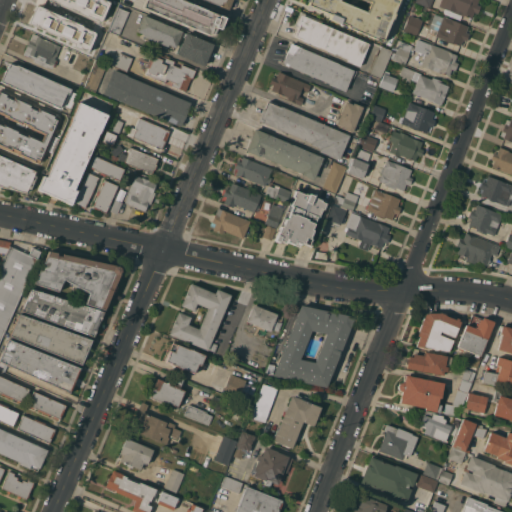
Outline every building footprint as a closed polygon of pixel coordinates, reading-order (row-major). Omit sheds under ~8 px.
[(95,30),(42,7),(45,0),(100,23),(108,4),(98,0),(35,0),(26,23),(87,49),(95,30)] [(142,7),(145,0),(184,0),(225,17),(220,29),(217,27),(214,34),(211,33),(210,35),(142,7)] [(232,0),(229,9),(207,0),(232,0)] [(305,0),(401,0),(383,43),(302,7),(305,0)] [(446,0),(478,0),(477,4),(481,6),(478,13),(474,11),(472,18),(463,14),(463,16),(462,15),(460,20),(443,13),(444,8),(443,8),(446,0)] [(119,35),(108,30),(118,7),(129,11),(119,35)] [(359,66),(354,64),(355,63),(347,60),(348,58),(335,53),(335,54),(302,40),(302,39),(295,35),(299,25),(295,22),(300,11),(322,21),(321,23),(369,43),(359,66)] [(469,26),(466,32),(469,33),(466,41),(463,39),(460,46),(453,43),(450,43),(447,42),(446,40),(435,36),(437,31),(429,28),(434,13),(443,17),(443,16),(469,26)] [(182,31),(176,47),(169,44),(168,46),(167,46),(167,48),(165,47),(165,45),(146,37),(145,39),(143,38),(143,36),(144,34),(137,31),(143,14),(182,31)] [(416,35),(403,30),(409,14),(422,20),(416,35)] [(23,54),(32,32),(39,35),(38,36),(60,45),(55,59),(56,59),(52,68),(47,66),(47,67),(33,61),(34,59),(23,54)] [(214,44),(204,66),(191,60),(177,54),(177,53),(176,53),(177,50),(178,51),(186,32),(214,44)] [(417,39),(430,44),(430,43),(452,52),(452,53),(457,55),(454,61),(458,62),(455,70),(451,69),(449,75),(432,69),(432,70),(421,65),(425,54),(413,49),(417,39)] [(405,64),(392,59),(399,40),(412,45),(405,64)] [(339,63),(339,64),(356,71),(354,76),(352,75),(345,91),(328,84),(328,83),(282,63),(291,43),(339,63)] [(392,50),(381,78),(370,74),(381,46),(392,50)] [(127,71),(107,63),(112,52),(118,55),(120,52),(133,57),(127,71)] [(185,91),(173,86),(174,82),(166,79),(165,82),(143,73),(149,58),(152,59),(155,52),(164,56),(164,55),(169,57),(169,58),(174,61),(173,64),(180,68),(182,64),(195,70),(192,78),(191,77),(185,91)] [(84,87),(95,59),(107,64),(95,92),(84,87)] [(0,81),(7,67),(7,68),(10,63),(15,65),(17,64),(71,89),(70,90),(77,93),(71,108),(64,104),(62,108),(60,107),(59,108),(0,81)] [(421,73),(421,74),(431,79),(432,77),(442,81),(442,83),(449,86),(441,105),(427,99),(427,98),(412,92),(416,81),(411,79),(409,84),(401,81),(403,76),(399,74),(403,66),(421,73)] [(191,102),(180,126),(103,93),(113,69),(128,75),(127,75),(191,102)] [(310,85),(308,92),(301,89),(298,96),(304,98),(301,105),(287,99),(288,97),(271,90),(273,84),(269,83),(272,76),(276,78),(279,71),(310,85)] [(397,79),(392,91),(379,86),(384,73),(397,79)] [(0,146),(0,89),(60,117),(39,164),(0,146)] [(349,135),(339,159),(319,151),(320,148),(310,144),(311,142),(258,120),(263,108),(264,109),(267,101),(279,106),(280,105),(349,135)] [(346,101),(353,104),(353,102),(363,106),(352,132),(345,129),(343,128),(343,126),(336,123),(346,101)] [(401,123),(409,101),(419,105),(419,104),(427,108),(427,109),(434,112),(432,118),(435,120),(430,132),(427,131),(426,133),(418,129),(415,129),(414,129),(412,128),(412,127),(401,123)] [(43,176),(44,175),(46,176),(71,120),(70,120),(79,102),(107,114),(99,132),(74,189),(77,190),(70,205),(66,203),(66,202),(56,197),(55,199),(50,197),(51,195),(41,191),(37,190),(43,176)] [(381,121),(369,117),(374,104),(386,108),(381,121)] [(123,121),(117,134),(116,134),(116,135),(108,131),(113,117),(123,121)] [(127,134),(130,126),(135,128),(139,117),(170,130),(166,141),(165,140),(162,149),(127,134)] [(511,143),(511,142),(503,138),(503,136),(500,135),(506,119),(510,120),(510,118),(511,118),(511,143)] [(323,157),(314,179),(301,174),(302,173),(259,155),(259,156),(245,150),(255,128),(323,157)] [(400,155),(399,156),(389,152),(393,142),(388,140),(392,130),(400,133),(400,131),(408,135),(407,136),(422,142),(420,148),(424,149),(421,156),(417,154),(415,161),(400,155)] [(116,135),(112,145),(102,141),(106,131),(108,131),(116,135)] [(373,151),(358,145),(362,133),(377,139),(373,151)] [(53,135),(59,138),(52,152),(46,150),(53,135)] [(511,152),(511,174),(492,166),(494,160),(491,159),(493,152),(497,153),(500,146),(509,150),(508,151),(511,152)] [(159,158),(153,174),(124,162),(130,147),(159,158)] [(345,171),(351,157),(353,158),(357,147),(370,153),(366,163),(368,163),(362,178),(345,171)] [(0,155),(35,171),(33,174),(36,175),(30,188),(27,188),(26,192),(0,186),(0,155)] [(93,155),(124,169),(119,180),(117,179),(113,178),(113,177),(88,166),(93,155)] [(235,174),(238,169),(234,167),(237,160),(241,161),(243,156),(272,168),(269,176),(272,178),(269,184),(268,183),(268,185),(278,189),(279,186),(291,191),(286,203),(261,192),(264,186),(235,174)] [(409,176),(412,177),(409,185),(406,183),(403,190),(396,187),(395,189),(384,185),(385,183),(378,180),(379,178),(378,178),(379,176),(380,176),(381,173),(380,173),(382,167),(383,167),(386,159),(412,169),(409,176)] [(333,161),(346,166),(335,193),(321,188),(333,161)] [(87,172),(99,177),(93,189),(94,190),(91,196),(91,195),(85,208),(73,203),(87,172)] [(124,203),(128,194),(126,194),(134,174),(149,180),(148,182),(155,184),(144,211),(124,203)] [(488,175),(511,184),(511,196),(508,206),(506,205),(505,205),(494,201),(493,201),(490,200),(489,199),(480,195),(483,189),(479,187),(482,180),(485,181),(488,175)] [(106,212),(92,206),(97,196),(97,195),(99,190),(100,190),(105,179),(118,186),(106,212)] [(223,203),(226,196),(223,195),(226,188),(229,189),(232,182),(261,194),(259,199),(261,200),(258,209),(255,208),(254,212),(234,204),(233,207),(223,203)] [(122,202),(117,213),(110,210),(119,188),(125,191),(121,201),(122,202)] [(400,199),(397,205),(401,207),(398,214),(395,213),(392,220),(384,216),(383,218),(373,214),(374,213),(366,210),(375,188),(400,199)] [(311,246),(301,242),(301,244),(294,242),(294,244),(289,242),(289,243),(288,242),(288,243),(286,242),(284,242),(279,240),(279,241),(275,240),(280,225),(282,226),(285,218),(287,219),(292,206),(291,205),(294,197),(293,196),(295,190),(305,193),(309,194),(309,193),(314,195),(314,194),(322,197),(322,199),(328,201),(311,246)] [(336,194),(344,198),(347,191),(358,195),(353,210),(347,208),(333,202),(336,194)] [(347,208),(340,224),(326,219),(333,202),(347,208)] [(266,226),(266,224),(264,224),(272,203),(283,208),(275,229),(266,226)] [(494,235),(486,232),(486,234),(476,230),(476,228),(468,225),(469,224),(466,223),(472,205),(476,206),(477,204),(502,214),(494,235)] [(243,238),(223,230),(222,234),(212,230),(213,227),(209,225),(211,221),(212,221),(218,207),(250,221),(243,238)] [(389,227),(386,234),(390,235),(387,243),(383,241),(380,248),(370,243),(367,250),(358,247),(361,240),(345,233),(347,227),(345,227),(351,212),(389,227)] [(271,240),(262,236),(266,226),(275,229),(271,240)] [(499,245),(496,255),(491,253),(487,265),(477,261),(476,264),(465,260),(466,257),(457,253),(460,247),(456,245),(459,237),(463,239),(465,232),(499,245)] [(0,240),(10,242),(5,254),(0,253),(0,240)] [(0,267),(1,265),(10,246),(29,254),(32,247),(40,251),(0,341),(0,267)] [(48,250),(117,265),(120,267),(121,271),(120,272),(120,273),(115,285),(117,286),(115,291),(113,291),(105,309),(85,303),(90,292),(64,279),(58,291),(33,283),(48,251),(48,250)] [(316,258),(318,251),(328,252),(327,260),(316,258)] [(181,305),(190,283),(214,293),(216,289),(230,295),(211,341),(217,344),(214,353),(169,333),(178,311),(190,317),(187,324),(199,329),(207,308),(196,303),(193,310),(181,305)] [(21,310),(31,288),(104,311),(93,336),(21,310)] [(253,304),(277,314),(275,319),(282,322),(278,331),(271,328),(270,331),(264,329),(263,331),(260,329),(255,327),(251,326),(252,324),(246,321),(253,304)] [(273,375),(301,305),(354,316),(326,387),(273,375)] [(445,314),(445,315),(455,319),(456,317),(459,319),(458,320),(460,321),(454,337),(440,331),(439,334),(453,340),(448,351),(438,349),(437,350),(436,350),(435,349),(434,349),(433,348),(426,346),(426,347),(422,347),(415,345),(419,336),(417,336),(419,331),(418,331),(423,317),(424,317),(425,313),(427,314),(427,313),(439,313),(439,312),(442,313),(445,314)] [(10,335),(20,313),(92,339),(82,364),(10,335)] [(465,324),(474,327),(475,326),(476,326),(479,318),(481,319),(482,316),(494,321),(487,339),(486,339),(479,355),(478,355),(477,357),(473,356),(474,353),(457,346),(465,324)] [(511,353),(497,349),(501,333),(499,333),(501,325),(503,326),(503,325),(511,327),(511,353)] [(0,360),(0,357),(8,338),(80,367),(70,392),(0,360)] [(201,365),(198,363),(194,372),(184,369),(177,367),(177,366),(166,361),(174,342),(205,355),(201,365)] [(406,368),(408,355),(413,356),(413,353),(412,353),(413,348),(426,350),(426,351),(447,355),(447,356),(451,357),(450,365),(445,364),(445,366),(448,367),(447,371),(444,371),(443,375),(406,368)] [(511,360),(511,385),(496,381),(495,384),(482,381),(484,370),(495,373),(497,365),(495,364),(498,356),(511,360)] [(458,417),(443,414),(441,414),(445,402),(452,404),(465,368),(475,372),(468,392),(461,408),(458,417)] [(246,380),(238,398),(222,392),(230,373),(246,380)] [(0,375),(29,388),(23,402),(22,401),(21,403),(17,401),(17,400),(12,397),(12,399),(1,394),(1,392),(0,391),(0,375)] [(444,382),(441,398),(439,397),(437,404),(441,405),(440,412),(424,409),(425,407),(399,402),(402,391),(401,391),(400,390),(398,389),(398,388),(397,387),(398,385),(398,384),(399,383),(400,382),(402,382),(404,382),(405,375),(444,382)] [(177,407),(164,401),(163,402),(149,397),(157,378),(162,380),(161,380),(171,384),(175,376),(183,379),(179,388),(184,390),(177,407)] [(262,421),(261,424),(249,420),(262,383),(276,388),(264,422),(262,421)] [(497,401),(493,400),(496,389),(510,393),(508,397),(509,398),(510,397),(511,397),(511,420),(507,419),(507,418),(493,414),(497,401)] [(66,405),(60,418),(58,418),(58,419),(53,417),(54,416),(49,414),(49,415),(37,410),(38,409),(33,406),(32,408),(28,407),(29,405),(27,404),(33,390),(66,405)] [(461,408),(468,392),(487,396),(483,414),(480,413),(480,411),(468,409),(468,410),(461,408)] [(321,407),(314,426),(302,421),(291,448),(273,440),(290,395),(321,407)] [(178,438),(170,435),(166,444),(154,439),(130,429),(141,401),(148,404),(144,412),(150,415),(166,422),(166,421),(175,424),(174,427),(181,430),(178,438)] [(0,420),(0,402),(8,406),(8,408),(19,413),(12,426),(0,420)] [(188,404),(207,412),(206,413),(212,415),(208,425),(184,414),(188,404)] [(442,418),(445,418),(446,420),(445,423),(452,425),(445,441),(423,432),(425,428),(416,424),(420,413),(431,417),(433,412),(441,414),(443,414),(442,418)] [(17,428),(23,414),(33,419),(34,418),(45,423),(44,424),(55,429),(49,442),(17,428)] [(462,418),(478,424),(482,425),(482,428),(486,428),(482,438),(471,434),(464,451),(451,446),(462,418)] [(410,456),(407,455),(405,459),(403,458),(402,460),(378,450),(385,432),(383,431),(386,424),(397,428),(397,427),(412,433),(412,434),(417,436),(410,456)] [(0,428),(47,449),(39,468),(39,467),(37,471),(30,467),(29,468),(19,463),(20,462),(0,453),(0,428)] [(482,450),(490,431),(505,437),(507,431),(511,433),(511,464),(503,461),(503,460),(496,457),(496,455),(482,450)] [(232,455),(241,432),(254,437),(252,442),(251,441),(250,445),(251,445),(248,451),(246,450),(244,454),(242,454),(240,459),(232,455)] [(213,459),(222,435),(236,441),(227,465),(213,459)] [(153,449),(147,464),(143,462),(140,469),(133,466),(132,468),(126,465),(127,464),(120,461),(121,458),(118,457),(120,453),(119,453),(125,438),(153,449)] [(253,475),(255,471),(254,470),(257,460),(255,459),(257,454),(261,455),(264,446),(277,451),(277,452),(292,458),(286,473),(283,471),(277,484),(270,481),(269,484),(268,485),(264,484),(264,483),(264,482),(265,480),(253,475)] [(447,458),(451,446),(465,451),(461,463),(447,458)] [(417,473),(412,486),(408,485),(408,487),(411,489),(406,501),(384,493),(385,492),(371,486),(369,493),(359,489),(361,482),(360,482),(370,456),(372,457),(372,455),(382,459),(381,461),(394,466),(395,464),(417,473)] [(494,465),(493,466),(505,470),(505,469),(511,471),(511,494),(510,494),(507,501),(506,501),(504,506),(492,502),(495,496),(483,492),(482,493),(459,483),(464,470),(470,473),(471,471),(465,468),(470,455),(494,465)] [(442,467),(438,479),(422,473),(427,461),(442,467)] [(5,476),(2,475),(0,479),(0,466),(4,468),(4,469),(8,470),(5,476)] [(176,492),(165,487),(173,468),(184,473),(176,492)] [(452,473),(448,484),(438,480),(442,469),(452,473)] [(20,496),(20,498),(17,497),(17,495),(10,491),(9,493),(6,492),(7,490),(1,487),(9,470),(14,473),(14,475),(18,477),(16,479),(22,482),(23,479),(27,481),(28,479),(34,482),(33,484),(34,484),(32,488),(31,488),(28,494),(30,494),(29,497),(27,497),(26,498),(20,496)] [(156,489),(153,496),(152,495),(150,501),(148,500),(147,504),(151,506),(148,511),(135,511),(131,510),(136,500),(115,491),(115,490),(105,486),(110,474),(111,474),(113,470),(123,474),(122,475),(127,477),(126,478),(138,483),(139,482),(156,489)] [(416,485),(420,473),(437,480),(433,492),(416,485)] [(242,482),(238,493),(221,486),(225,475),(242,482)] [(254,489),(254,488),(261,491),(260,492),(281,500),(280,501),(282,502),(278,511),(237,511),(235,511),(236,511),(233,510),(235,506),(237,507),(245,486),(254,489)] [(157,503),(162,491),(178,497),(177,499),(178,500),(177,502),(176,501),(173,510),(157,503)] [(361,494),(386,504),(383,511),(353,511),(355,506),(356,506),(361,494)] [(505,511),(506,511),(462,511),(468,496),(487,504),(486,505),(505,511)] [(420,499),(429,503),(424,511),(418,511),(415,511),(420,499)] [(442,511),(430,511),(435,501),(445,505),(442,511)] [(185,511),(187,508),(189,509),(192,503),(203,508),(201,511),(185,511)]
